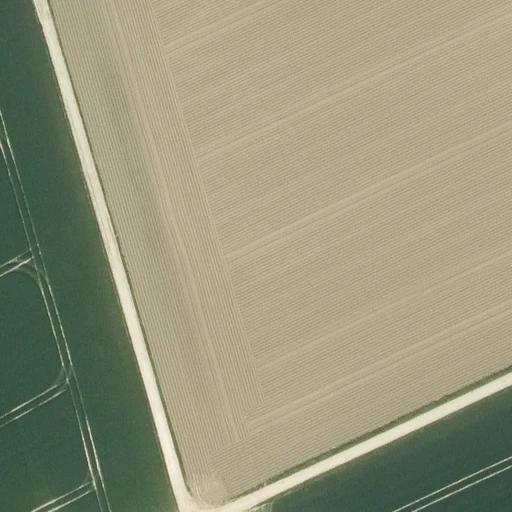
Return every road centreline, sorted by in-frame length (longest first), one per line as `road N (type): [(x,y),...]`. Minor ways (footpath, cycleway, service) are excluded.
road 1 (track): [(185,511),(43,0)]
road 2 (track): [(228,511),(511,380)]
